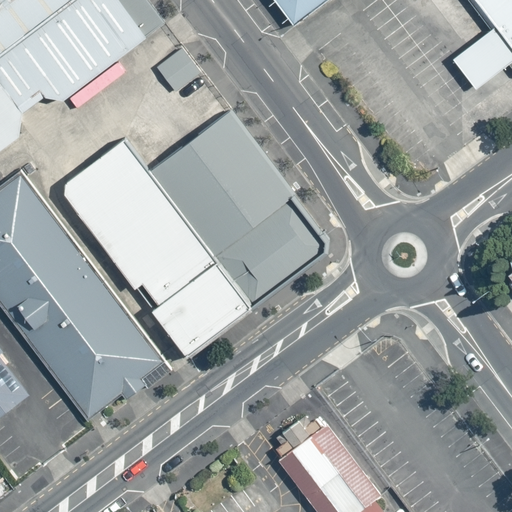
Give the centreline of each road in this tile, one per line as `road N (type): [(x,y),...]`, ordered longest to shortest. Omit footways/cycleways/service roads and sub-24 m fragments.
road 1 (secondary): [(34,511),(365,259)]
road 2 (secondary): [(392,290),(86,511)]
road 3 (residential): [(211,0),(380,223)]
road 4 (tertiary): [(426,282),(511,395)]
